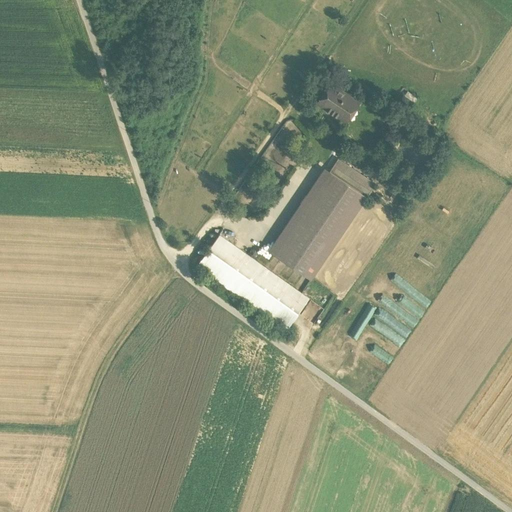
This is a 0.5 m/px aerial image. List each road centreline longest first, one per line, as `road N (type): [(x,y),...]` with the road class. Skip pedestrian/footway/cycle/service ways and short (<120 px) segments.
road 1 (track): [(186,277),(508,511)]
road 2 (track): [(186,277),(164,250),(78,0)]
road 3 (track): [(57,511),(105,363),(174,268)]
